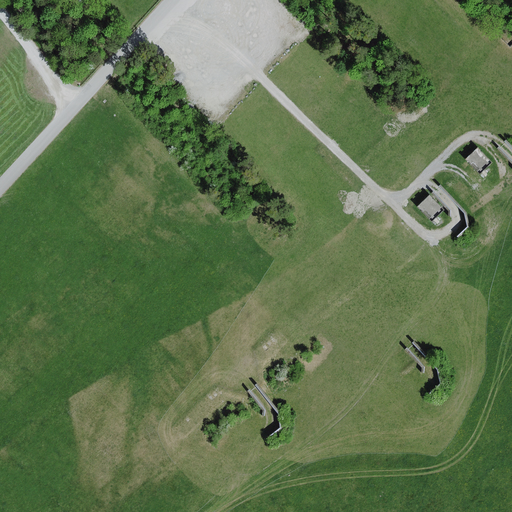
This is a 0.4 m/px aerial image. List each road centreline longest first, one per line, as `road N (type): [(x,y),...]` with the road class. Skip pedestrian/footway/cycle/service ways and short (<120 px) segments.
road 1 (track): [(393,203),(456,142),(493,141)]
road 2 (track): [(82,103),(0,11)]
